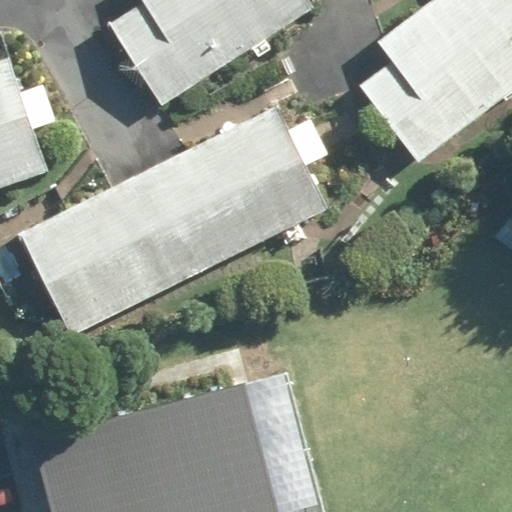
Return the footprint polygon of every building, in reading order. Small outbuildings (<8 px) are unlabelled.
[(142,0),(144,3),(109,25),(162,106),(314,9),(308,0),(142,0)] [(511,0),(433,0),(384,37),(378,41),(393,61),(360,86),(414,157),(418,163),(431,153),(511,93),(511,0)] [(0,62),(0,188),(48,173),(33,129),(56,122),(44,86),(20,93),(9,60),(0,62)] [(60,214),(18,235),(58,313),(70,338),(81,333),(286,231),(312,218),(328,210),(306,167),(328,156),(326,151),(314,127),(311,122),(289,133),(276,107),(190,150),(112,188),(60,214)] [(281,511),(243,372),(148,399),(55,425),(29,432),(51,511),(281,511)] [(371,435),(328,476),(355,505),(398,465),(371,435)]
